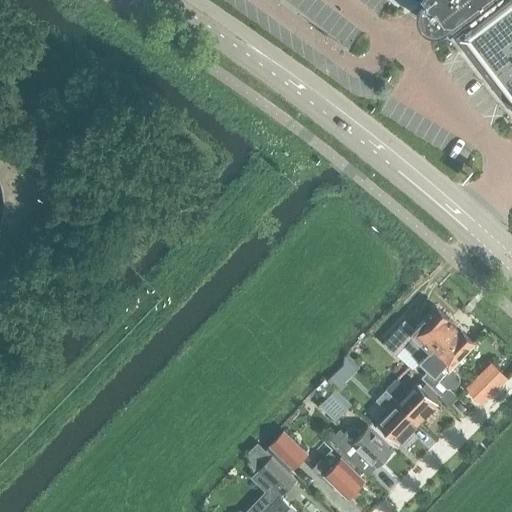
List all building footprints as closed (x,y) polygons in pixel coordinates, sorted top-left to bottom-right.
[(423,0),(423,1),(423,5),(425,12),(427,14),(430,17),(433,21),(436,21),(440,22),(444,22),(448,21),(453,18),(455,21),(482,0),(423,0)] [(511,5),(468,39),(511,95),(511,5)] [(456,322),(437,304),(416,327),(405,317),(384,341),(397,353),(406,344),(421,359),(456,322)] [(451,365),(475,339),(456,322),(419,361),(428,369),(423,374),(433,384),(432,385),(452,403),(460,394),(451,385),(453,384),(457,383),(460,380),(461,376),(460,372),(456,370),(451,365)] [(337,369),(329,376),(341,388),(348,381),(346,379),(337,369)] [(481,373),(468,386),(483,402),(496,388),(481,373)] [(399,402),(419,421),(438,402),(418,383),(411,389),(398,377),(388,388),(400,400),(399,402)] [(401,441),(419,421),(399,402),(400,400),(388,388),(378,398),(391,410),(380,421),(401,441)] [(337,390),(322,406),(337,421),(353,404),(337,390)] [(395,448),(370,423),(362,432),(355,425),(347,432),(342,427),(332,437),(369,473),(379,462),(380,463),(395,448)] [(296,469),(311,453),(286,429),(271,445),(296,469)] [(340,458),(330,449),(314,466),(323,476),(326,473),(350,495),(366,478),(342,456),(340,458)] [(250,511),(299,511),(281,494),(296,478),(273,456),(254,476),(269,491),(249,511),(250,511)]
